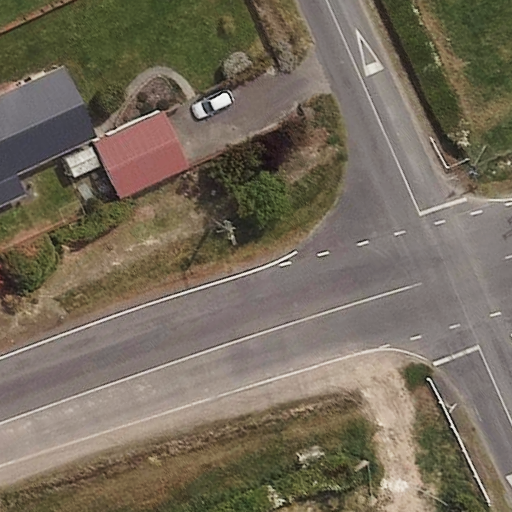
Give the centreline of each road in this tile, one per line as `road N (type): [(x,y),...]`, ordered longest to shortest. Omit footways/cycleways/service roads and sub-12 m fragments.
road 1 (tertiary): [(0,424),(445,274)]
road 2 (unclassified): [(325,0),(445,274)]
road 3 (unclassified): [(445,274),(511,419)]
